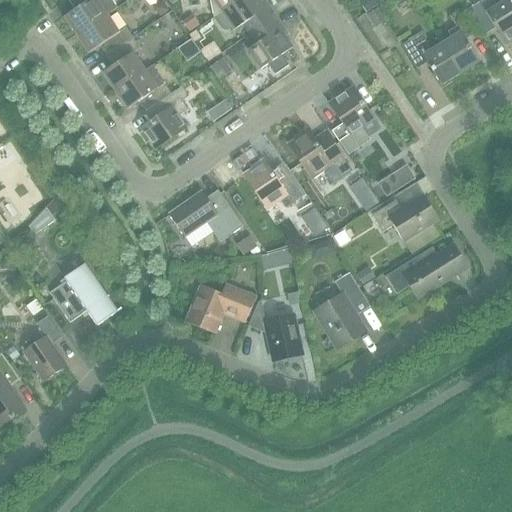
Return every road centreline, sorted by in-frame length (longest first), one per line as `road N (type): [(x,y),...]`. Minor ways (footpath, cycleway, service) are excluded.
road 1 (residential): [(488,289),(315,394),(288,393),(181,343),(150,341),(124,352),(0,476)]
road 2 (residential): [(0,58),(14,46),(43,49),(136,183),(166,186),(357,55),(320,0)]
road 3 (residential): [(511,355),(317,465),(270,464),(214,436),(155,430),(130,444),(65,511)]
road 4 (residential): [(488,289),(493,269),(434,157),(448,132),(511,92)]
